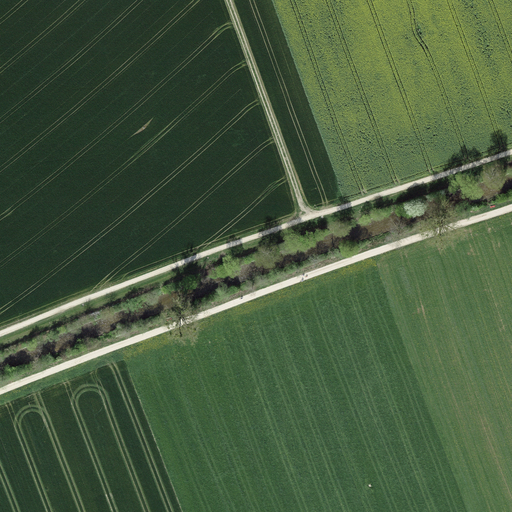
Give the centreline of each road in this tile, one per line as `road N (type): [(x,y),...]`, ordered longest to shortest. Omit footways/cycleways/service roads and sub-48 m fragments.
road 1 (track): [(0,391),(511,209)]
road 2 (track): [(305,217),(0,333)]
road 3 (track): [(226,0),(305,217)]
road 4 (track): [(511,152),(305,217)]
